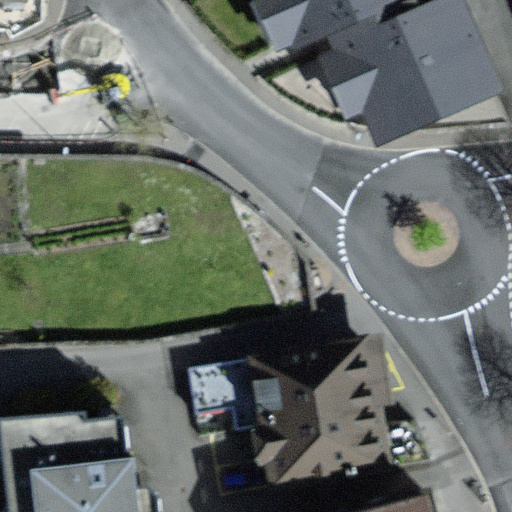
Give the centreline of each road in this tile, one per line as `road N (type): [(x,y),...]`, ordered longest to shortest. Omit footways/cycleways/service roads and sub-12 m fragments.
road 1 (residential): [(368,211),(343,206),(274,165),(173,84),(150,51)]
road 2 (residential): [(511,451),(458,292)]
road 3 (residential): [(368,211),(365,254),(384,284),(418,300),(458,292)]
road 4 (residential): [(150,51),(81,74),(0,74)]
road 5 (residential): [(458,292),(482,269),(490,246),(486,213),(469,189)]
road 6 (residential): [(469,189),(433,173),(407,176),(368,211)]
